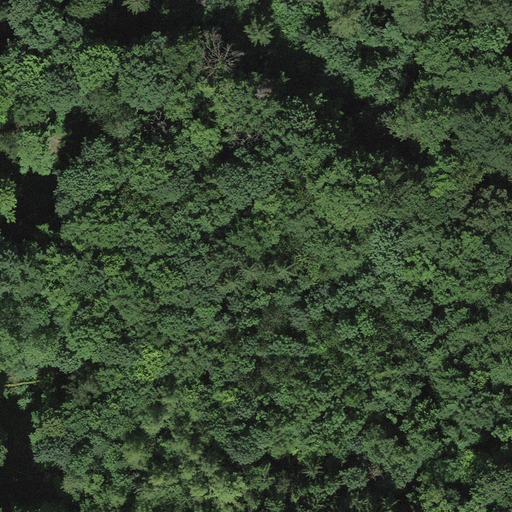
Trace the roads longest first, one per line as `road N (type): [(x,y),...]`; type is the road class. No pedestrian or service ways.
road 1 (track): [(511,262),(311,271),(244,289),(174,343),(82,511)]
road 2 (track): [(511,189),(466,161),(311,0)]
